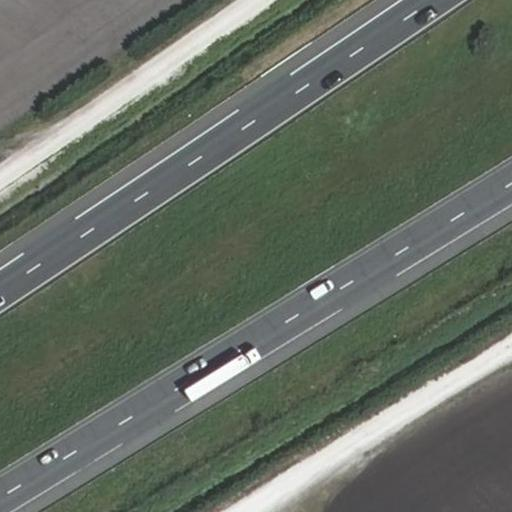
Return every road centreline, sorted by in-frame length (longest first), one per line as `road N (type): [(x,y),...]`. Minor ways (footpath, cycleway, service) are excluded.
road 1 (motorway): [(0,501),(511,186)]
road 2 (motorway): [(431,0),(0,293)]
road 3 (track): [(263,0),(0,181)]
road 4 (track): [(243,511),(511,348)]
